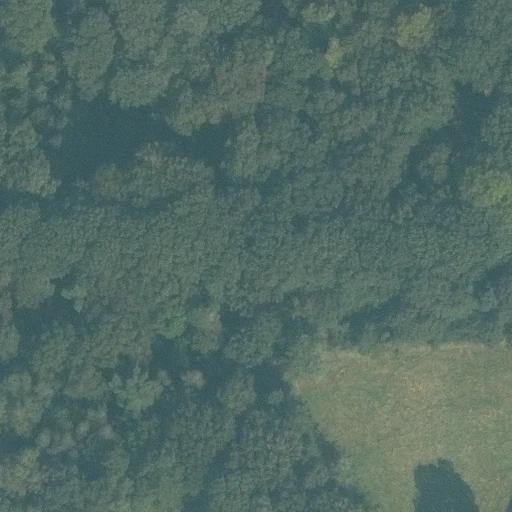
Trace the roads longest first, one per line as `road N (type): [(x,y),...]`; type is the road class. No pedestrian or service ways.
road 1 (track): [(0,254),(309,252),(372,202),(474,152),(494,126),(491,80),(461,0)]
road 2 (track): [(247,511),(229,487),(134,511)]
